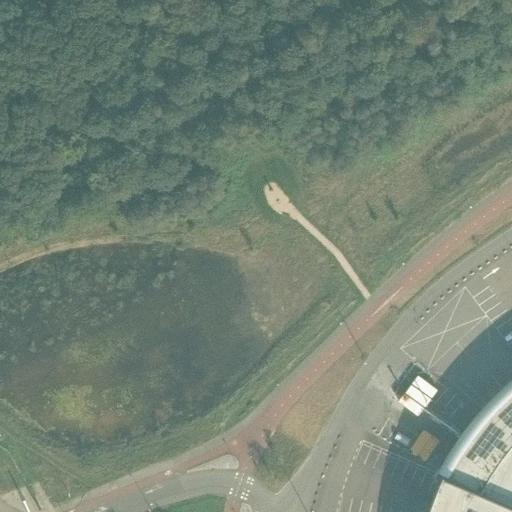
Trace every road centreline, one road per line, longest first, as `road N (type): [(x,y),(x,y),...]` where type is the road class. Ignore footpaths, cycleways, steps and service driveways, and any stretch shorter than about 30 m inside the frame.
road 1 (unclassified): [(372,359),(438,292),(511,238)]
road 2 (unclassified): [(281,511),(239,484),(222,483),(117,511)]
road 3 (unclassified): [(297,511),(301,488),(372,359)]
road 4 (unclassified): [(398,354),(511,260)]
road 5 (unclassified): [(325,511),(365,398)]
